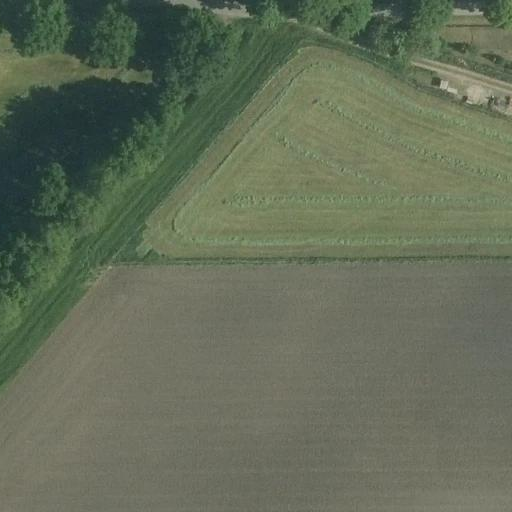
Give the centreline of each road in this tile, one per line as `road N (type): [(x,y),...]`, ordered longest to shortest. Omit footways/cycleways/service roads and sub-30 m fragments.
road 1 (unclassified): [(148,0),(226,9),(511,5)]
road 2 (track): [(226,9),(167,77),(0,228)]
road 3 (track): [(310,9),(354,39),(511,89)]
